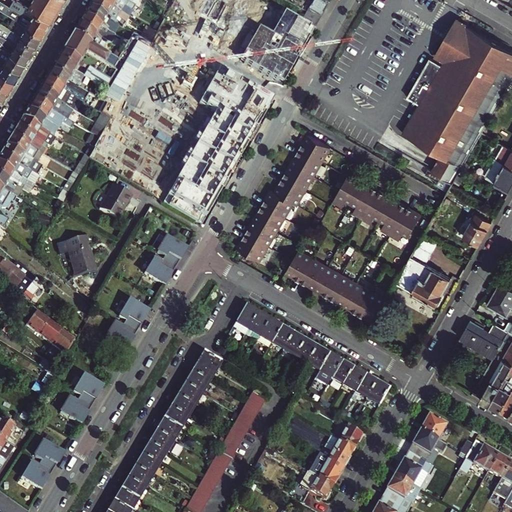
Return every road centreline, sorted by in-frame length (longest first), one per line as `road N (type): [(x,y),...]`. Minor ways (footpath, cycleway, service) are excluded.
road 1 (tertiary): [(201,254),(46,511)]
road 2 (tertiary): [(348,0),(201,254)]
road 3 (residential): [(419,380),(201,254)]
road 4 (residential): [(509,223),(419,380)]
road 5 (residential): [(419,380),(345,511)]
road 6 (tertiary): [(76,0),(0,129)]
